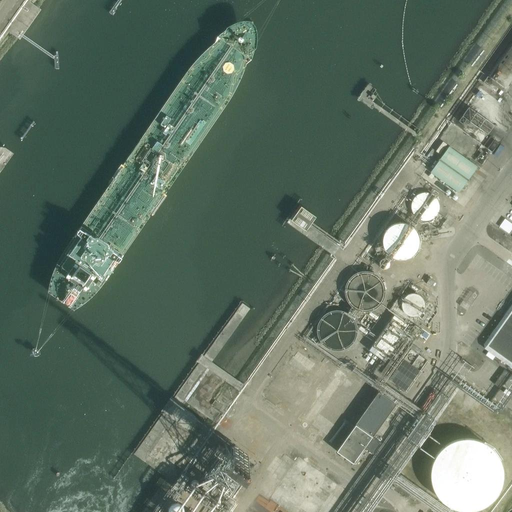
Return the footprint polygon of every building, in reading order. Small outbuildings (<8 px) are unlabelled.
[(511,95),(502,90),(498,95),(508,101),(511,95)] [(450,146),(431,173),(459,193),(478,167),(450,146)] [(438,210),(438,208),(438,205),(437,202),(436,200),(434,198),(432,196),(430,195),(427,194),(424,194),(422,194),(419,195),(417,196),(415,198),(413,200),(412,202),(411,205),(411,208),(411,210),(412,213),(413,215),(415,217),(417,219),(419,220),(422,221),(424,221),(427,221),(430,220),(432,219),(434,217),(436,215),(437,213),(438,210)] [(306,231),(316,217),(301,206),(291,220),(306,231)] [(500,227),(510,233),(511,230),(511,222),(505,218),(500,227)] [(417,246),(417,243),(417,240),(416,236),(415,233),(412,231),(410,228),(407,227),(404,226),(401,225),(397,225),(394,226),(391,228),(388,229),(386,232),(384,235),(383,238),(382,241),(382,244),(383,248),(384,251),(386,254),(388,256),(391,258),(394,259),(397,260),(400,260),(404,260),(407,259),(410,257),(412,255),(415,252),(416,249),(417,246)] [(381,294),(381,290),(381,287),(380,284),(379,281),(376,278),(374,276),(371,274),(367,273),(364,272),(361,272),(357,273),(354,275),(351,277),(349,279),(347,282),(346,285),(345,289),(345,292),(346,296),(347,299),(349,302),(351,304),(354,306),(357,308),(361,309),(364,309),(368,308),(371,307),(374,305),(376,303),(379,300),(380,297),(381,294)] [(425,307),(425,304),(425,302),(424,300),(422,298),(420,297),(417,296),(415,297),(413,297),(411,299),(410,301),(409,303),(409,306),(410,308),(411,310),(413,311),(415,312),(417,313),(420,312),(422,311),(423,309),(425,307)] [(511,304),(484,344),(484,349),(511,368),(511,304)] [(355,333),(356,330),(355,326),(354,323),(353,320),(350,317),(348,315),(345,313),(342,312),(338,312),(335,312),(331,313),(328,314),(325,316),(323,319),(321,322),(320,325),(319,328),(319,332),(320,335),(321,338),(323,341),(325,344),(328,346),(331,347),(335,348),(338,348),(342,348),(345,347),(348,345),(351,343),(353,340),(354,337),(355,333)] [(394,315),(369,350),(384,361),(409,326),(394,315)] [(353,463),(395,403),(378,391),(337,451),(353,463)] [(438,496),(453,506),(471,508),(488,502),(500,488),(505,470),(500,452),(488,439),(471,432),(452,435),(437,445),(429,461),(429,480),(438,496)]
